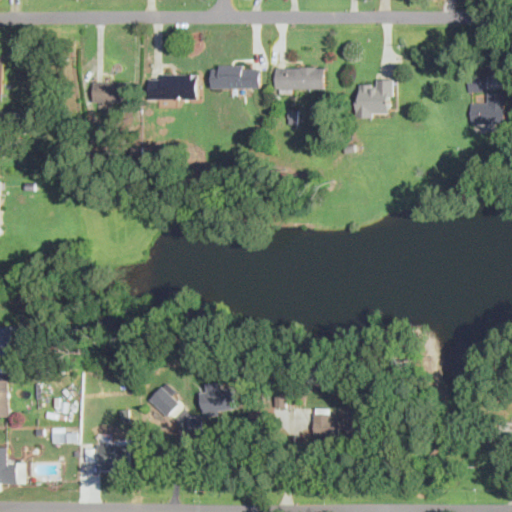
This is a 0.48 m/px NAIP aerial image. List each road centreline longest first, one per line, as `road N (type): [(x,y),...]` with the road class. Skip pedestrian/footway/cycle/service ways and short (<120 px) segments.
road 1 (residential): [(0,505),(511,509)]
road 2 (residential): [(0,20),(511,17)]
